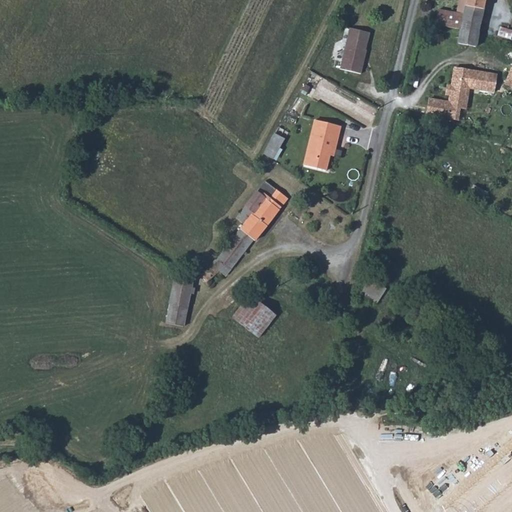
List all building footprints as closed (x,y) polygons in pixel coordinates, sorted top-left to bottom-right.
[(486,0),(457,0),(455,19),(439,17),(436,29),(463,33),(481,36),(486,0)] [(481,36),(463,33),(462,34),(462,38),(461,44),(479,48),(481,36)] [(366,52),(346,47),(341,71),(360,75),(366,52)] [(502,72),(455,65),(452,84),(449,84),(447,95),(452,96),(451,102),(432,99),(430,114),(461,119),(463,109),(470,110),(472,90),(499,94),(502,72)] [(340,129),(315,123),(303,169),(326,174),(335,138),(338,139),(340,129)] [(266,154),(278,159),(287,137),(275,132),(266,154)] [(471,193),(484,200),(489,191),(475,184),(471,193)] [(278,196),(268,189),(259,199),(269,207),(278,196)] [(259,199),(238,227),(243,232),(221,261),(214,272),(220,278),(200,288),(208,294),(225,284),(251,251),(253,252),(291,202),(278,196),(269,207),(259,199)] [(385,293),(367,281),(357,297),(374,308),(385,293)] [(194,290),(174,287),(170,312),(172,312),(168,334),(180,337),(186,339),(194,293),(194,290)] [(279,317),(251,295),(234,317),(262,339),(279,317)]
